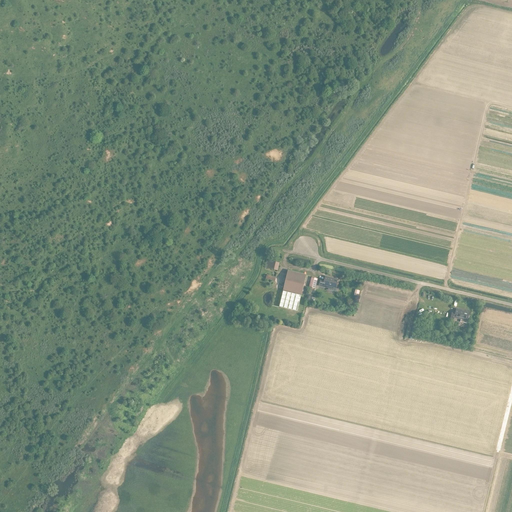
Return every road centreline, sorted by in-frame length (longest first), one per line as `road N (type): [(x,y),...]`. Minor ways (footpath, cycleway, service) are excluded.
road 1 (track): [(420,282),(362,511)]
road 2 (unclassified): [(511,304),(303,253),(299,235)]
road 3 (track): [(354,511),(407,299)]
road 4 (track): [(444,288),(488,100),(511,106)]
road 5 (track): [(511,11),(473,3),(416,76),(488,100)]
road 6 (track): [(299,235),(417,82)]
